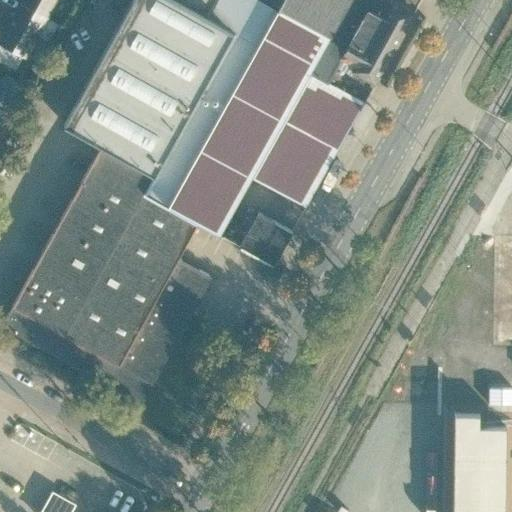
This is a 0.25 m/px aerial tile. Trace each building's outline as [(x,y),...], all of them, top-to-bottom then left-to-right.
[(48,16),(56,0),(22,0),(21,2),(48,16)] [(144,194),(196,224),(218,235),(251,178),(305,206),(366,103),(329,83),(345,57),(356,64),(353,70),(377,84),(417,12),(392,0),(177,0),(234,31),(164,159),(109,131),(101,146),(154,175),(144,194)] [(0,42),(25,56),(48,16),(21,2),(11,16),(4,13),(0,19),(0,31),(3,33),(0,38),(0,42)] [(0,328),(139,404),(212,278),(176,261),(196,224),(144,194),(154,175),(101,146),(0,328)] [(272,266),(290,233),(255,213),(236,246),(272,266)] [(511,344),(511,243),(498,244),(497,344),(511,344)] [(511,511),(511,421),(490,421),(490,409),(456,409),(456,511),(511,511)] [(57,486),(43,511),(73,511),(81,499),(57,486)]
